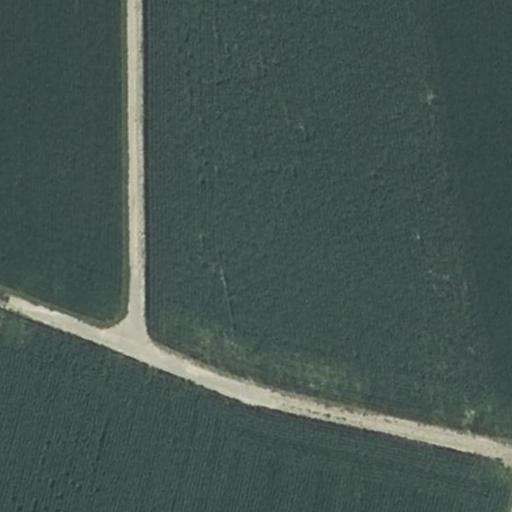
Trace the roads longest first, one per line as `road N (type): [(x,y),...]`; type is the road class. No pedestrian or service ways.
road 1 (track): [(0,294),(143,344),(511,448)]
road 2 (track): [(143,344),(140,0)]
